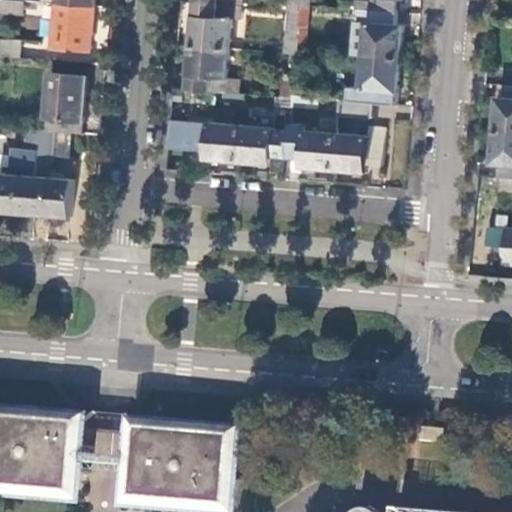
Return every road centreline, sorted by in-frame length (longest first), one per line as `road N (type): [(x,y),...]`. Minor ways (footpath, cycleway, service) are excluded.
road 1 (tertiary): [(119,354),(433,380)]
road 2 (tertiary): [(439,304),(125,278)]
road 3 (residential): [(446,215),(133,191)]
road 4 (residential): [(462,0),(446,215)]
road 5 (residential): [(148,0),(133,191)]
road 6 (tertiary): [(125,278),(0,268)]
